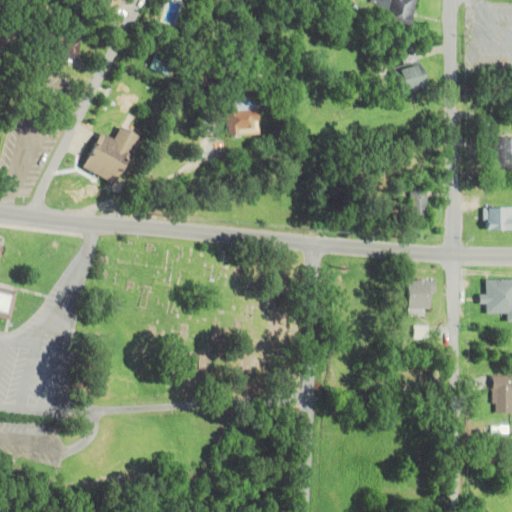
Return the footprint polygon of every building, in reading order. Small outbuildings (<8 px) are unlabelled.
[(106,0),(87,0),(85,8),(103,13),(106,0)] [(377,5),(373,20),(405,28),(411,0),(367,0),(367,2),(377,5)] [(73,61),(77,34),(56,30),(50,64),(63,67),(64,59),(73,61)] [(389,70),(393,95),(421,90),(417,65),(389,70)] [(221,104),(222,135),(250,134),(249,112),(250,112),(249,103),(221,104)] [(133,137),(116,128),(110,140),(95,133),(77,168),(109,184),(133,137)] [(508,176),(508,139),(487,139),(487,176),(508,176)] [(396,143),(396,174),(422,174),(422,156),(410,156),(410,143),(396,143)] [(405,191),(405,226),(424,226),(424,191),(405,191)] [(479,232),(511,232),(511,209),(479,209),(479,232)] [(502,322),(511,321),(511,278),(481,279),(481,294),(475,294),(475,303),(481,303),(481,314),(502,314),(502,322)] [(419,316),(419,308),(426,307),(425,292),(430,292),(429,279),(401,280),(403,316),(419,316)] [(0,292),(12,295),(6,323),(0,321),(0,292)] [(424,339),(424,326),(410,326),(410,339),(424,339)] [(408,352),(408,368),(424,368),(424,352),(408,352)] [(511,390),(511,375),(488,376),(488,412),(508,412),(508,391),(511,390)]
